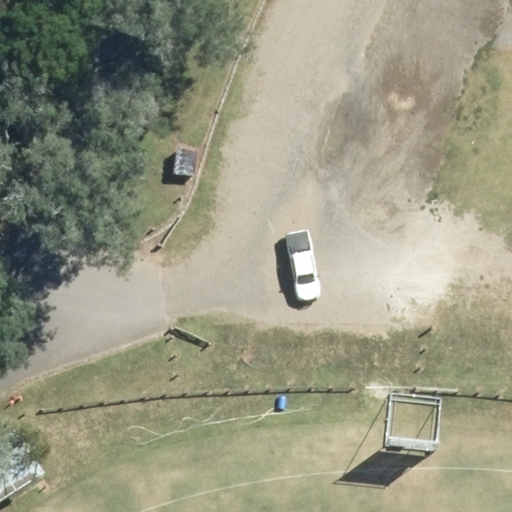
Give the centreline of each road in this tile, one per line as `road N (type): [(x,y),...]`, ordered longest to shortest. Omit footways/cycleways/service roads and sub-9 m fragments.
road 1 (track): [(511,288),(403,278),(325,254),(296,216),(281,165),(300,95),(347,0)]
road 2 (track): [(325,254),(143,305)]
